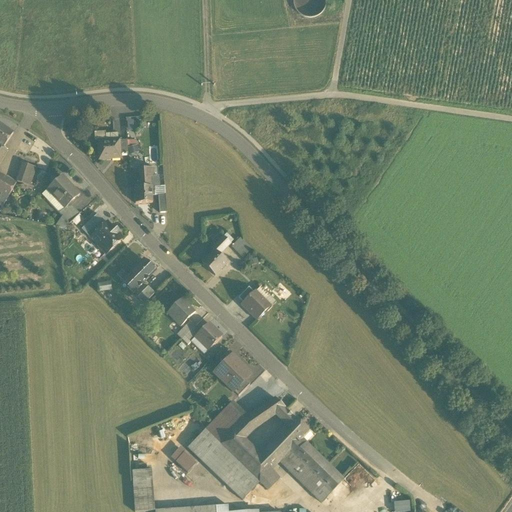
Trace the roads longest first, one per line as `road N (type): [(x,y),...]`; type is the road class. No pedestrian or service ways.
road 1 (unclassified): [(29,110),(126,98),(175,105),(244,146),(511,447)]
road 2 (residential): [(29,110),(243,334),(435,505)]
road 3 (track): [(208,121),(234,104),(332,93),(511,120)]
